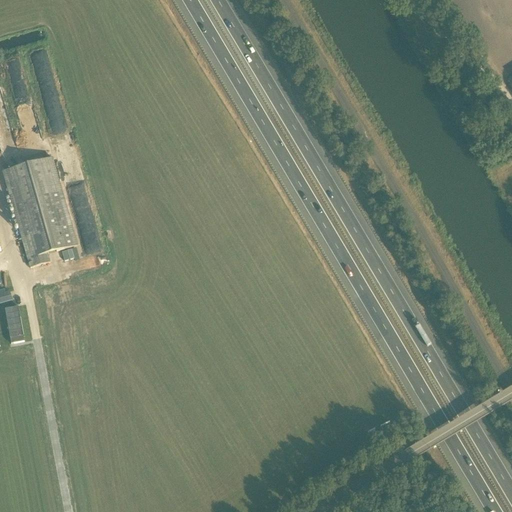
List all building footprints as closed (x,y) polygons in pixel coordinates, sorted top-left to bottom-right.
[(77,247),(74,237),(52,158),(3,172),(31,269),(50,263),(48,255),(77,247)] [(81,228),(86,247),(99,244),(94,224),(81,228)] [(28,366),(23,322),(12,323),(17,367),(28,366)] [(485,406),(490,415),(491,415),(493,414),(488,405),(486,405),(485,406)] [(454,424),(460,434),(464,432),(458,422),(454,424)] [(429,444),(433,450),(436,448),(433,442),(430,437),(427,439),(429,444)]
